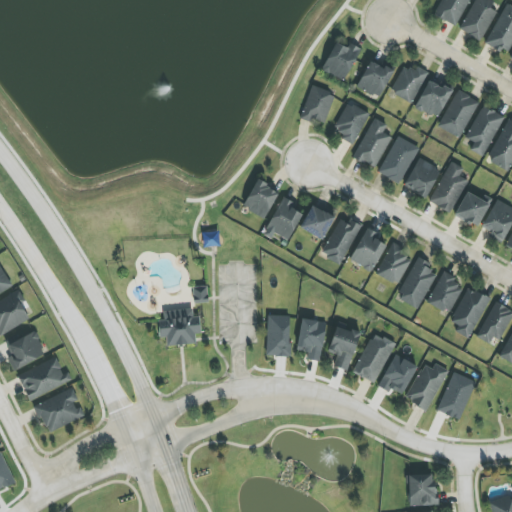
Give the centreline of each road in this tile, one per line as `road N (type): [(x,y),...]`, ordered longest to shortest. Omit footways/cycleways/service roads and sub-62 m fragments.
road 1 (tertiary): [(156,416),(93,285),(0,154)]
road 2 (residential): [(248,397),(318,400),(439,450),(511,449)]
road 3 (tertiary): [(0,207),(68,300),(124,426)]
road 4 (residential): [(248,397),(231,390),(205,395),(124,426),(71,456),(50,494)]
road 5 (residential): [(306,163),(511,279)]
road 6 (residential): [(50,494),(218,424),(248,397)]
road 7 (residential): [(390,20),(511,89)]
